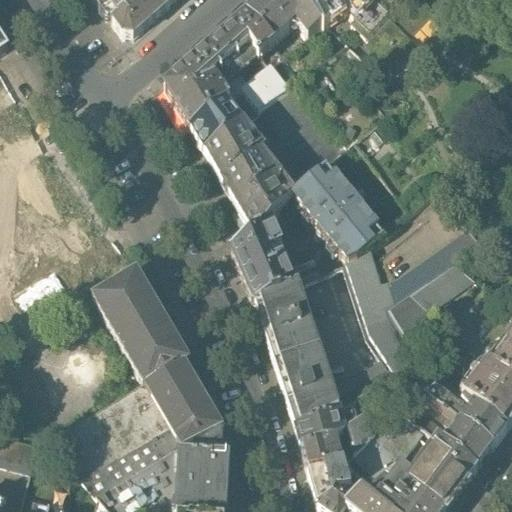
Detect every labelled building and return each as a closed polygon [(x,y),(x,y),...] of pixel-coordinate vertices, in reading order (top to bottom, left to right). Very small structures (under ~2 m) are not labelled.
[(110,0),(91,0),(99,10),(110,0)] [(110,0),(99,10),(126,46),(130,46),(135,47),(168,15),(160,0),(110,0)] [(160,0),(168,15),(184,0),(160,0)] [(291,0),(274,0),(246,24),(271,53),(289,37),(288,36),(294,31),(307,49),(321,38),(291,0)] [(291,0),(321,38),(322,41),(327,38),(329,36),(331,38),(345,28),(343,25),(347,22),(354,32),(350,37),(371,57),(370,58),(389,75),(407,55),(406,53),(432,25),(412,0),(291,0)] [(246,24),(195,69),(224,111),(228,108),(221,97),(226,90),(239,80),(258,65),(259,66),(273,54),(271,53),(246,24)] [(286,98),(293,94),(348,57),(337,47),(298,74),(295,80),(286,86),(285,85),(279,89),(286,98)] [(283,66),(273,54),(259,66),(258,65),(239,80),(249,92),(269,76),(272,80),(276,77),(283,71),(281,68),(283,66)] [(190,136),(224,111),(195,69),(164,96),(190,136)] [(249,92),(240,99),(256,119),(260,117),(286,98),(279,89),(275,84),(272,80),(269,76),(249,92)] [(240,99),(249,92),(239,80),(226,90),(221,97),(228,108),(240,99)] [(286,98),(260,117),(314,179),(344,153),(333,139),(332,140),(319,124),(293,94),(286,98)] [(224,111),(190,136),(205,162),(237,134),(240,132),(224,111)] [(237,134),(205,162),(209,168),(218,183),(238,216),(244,227),(252,240),(261,234),(269,226),(293,204),(294,203),(259,160),(262,157),(250,143),(247,145),(237,134)] [(294,203),(293,204),(317,233),(316,234),(316,236),(316,237),(315,238),(320,244),(321,243),(322,243),(324,243),(325,243),(347,270),(355,266),(368,255),(382,243),(375,235),(376,234),(376,233),(375,232),(367,222),(366,222),(365,222),(364,222),(343,198),(344,197),(344,196),(343,194),(335,184),(334,184),(333,184),(332,184),(325,176),(294,203)] [(252,240),(230,256),(254,308),(293,291),(281,265),(284,261),(269,226),(261,234),(252,240)] [(398,284),(387,289),(396,313),(454,272),(482,253),(468,235),(398,284)] [(347,270),(340,272),(365,343),(391,382),(419,364),(403,340),(389,319),(396,313),(387,289),(380,291),(368,255),(355,266),(347,270)] [(426,320),(472,286),(454,272),(396,313),(389,319),(403,340),(427,321),(426,320)] [(135,278),(91,304),(143,391),(144,392),(183,368),(188,366),(135,278)] [(254,308),(278,380),(322,366),(297,290),(293,291),(254,308)] [(0,314),(0,336),(10,330),(0,314)] [(488,371),(511,388),(511,333),(508,339),(510,341),(488,371)] [(338,414),(322,366),(278,380),(295,433),(327,420),(338,414)] [(143,391),(59,441),(97,504),(172,458),(180,454),(221,433),(221,432),(183,368),(144,392),(143,391)] [(473,411),(506,435),(511,426),(511,388),(488,371),(485,369),(461,401),(468,407),(473,411)] [(425,406),(436,397),(440,394),(431,381),(404,399),(409,407),(401,414),(406,421),(425,406)] [(425,406),(458,430),(492,454),(506,435),(473,411),(466,421),(461,417),(462,416),(436,397),(425,406)] [(327,420),(295,433),(300,452),(335,442),(344,436),(350,433),(347,422),(340,423),(338,414),(327,420)] [(353,463),(353,464),(369,481),(370,481),(376,488),(387,478),(386,470),(415,432),(403,423),(368,450),(353,463)] [(350,433),(344,436),(353,463),(368,450),(362,426),(350,433)] [(437,448),(475,476),(492,454),(458,430),(450,442),(444,438),(437,448)] [(423,438),(415,432),(386,470),(387,478),(376,488),(348,511),(447,511),(475,476),(437,448),(411,483),(408,482),(397,473),(423,438)] [(224,511),(227,463),(223,463),(223,462),(224,461),(225,460),(225,459),(226,458),(226,456),(226,455),(225,453),(224,452),(223,451),(222,451),(221,450),(221,433),(180,454),(172,458),(97,504),(95,505),(97,506),(101,511),(224,511)] [(300,452),(307,479),(343,471),(353,464),(353,463),(344,436),(335,442),(300,452)] [(59,441),(38,454),(53,457),(55,455),(62,463),(74,478),(95,505),(97,504),(59,441)] [(36,453),(0,443),(0,471),(29,478),(36,453)] [(65,511),(74,478),(62,463),(49,511),(65,511)] [(353,464),(343,471),(349,495),(369,481),(353,464)] [(347,497),(349,495),(343,471),(307,479),(315,511),(319,511),(332,504),(331,500),(347,497)] [(332,504),(319,511),(348,511),(376,488),(370,481),(369,481),(349,495),(347,497),(331,500),(332,504)]
